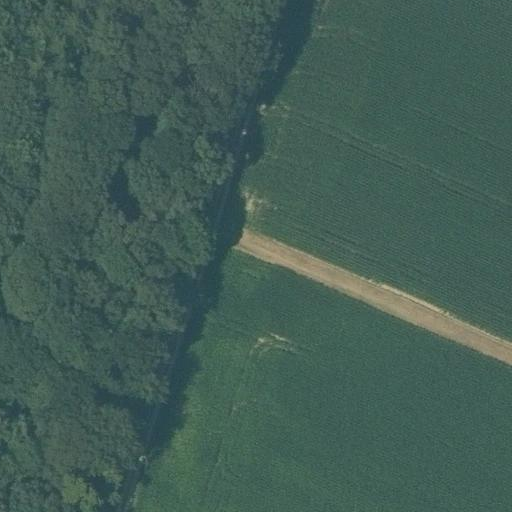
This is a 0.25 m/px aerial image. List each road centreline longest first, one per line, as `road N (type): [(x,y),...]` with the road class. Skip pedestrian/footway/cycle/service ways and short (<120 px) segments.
road 1 (track): [(281,0),(121,511)]
road 2 (track): [(137,0),(0,434)]
